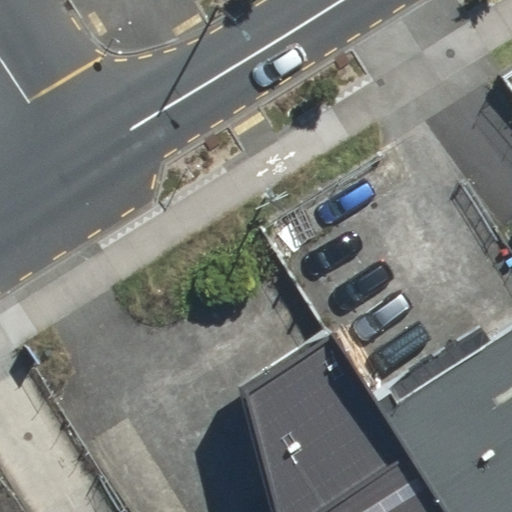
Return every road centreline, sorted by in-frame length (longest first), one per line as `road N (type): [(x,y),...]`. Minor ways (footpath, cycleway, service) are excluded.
road 1 (tertiary): [(69,167),(338,0)]
road 2 (unclassified): [(69,167),(0,50)]
